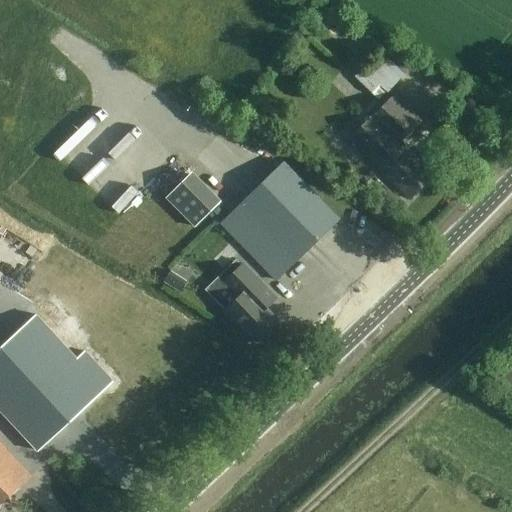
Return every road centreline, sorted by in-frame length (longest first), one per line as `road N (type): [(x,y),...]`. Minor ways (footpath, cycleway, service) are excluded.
road 1 (tertiary): [(166,511),(511,185)]
road 2 (track): [(305,511),(511,316)]
